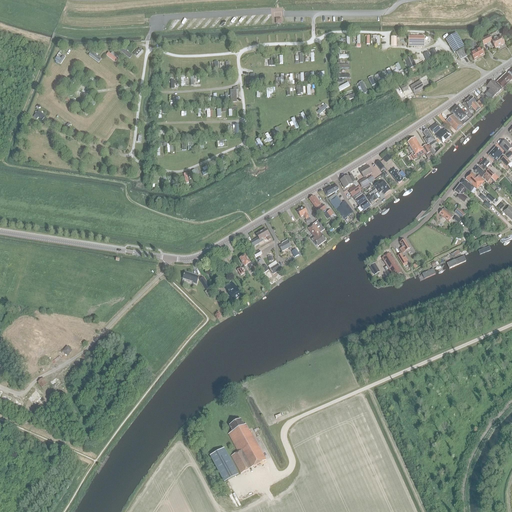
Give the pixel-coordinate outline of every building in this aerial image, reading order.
[(456,34),(446,40),(454,53),(464,47),(456,34)] [(491,40),(489,36),(481,40),(484,46),(487,44),(487,43),(491,40)] [(505,44),(501,37),(492,42),(495,49),(505,44)] [(121,51),(130,59),(132,56),(127,51),(128,50),(126,49),(125,50),(123,48),(121,51)] [(468,55),(465,48),(456,53),(461,60),(468,55)] [(484,55),(480,48),(470,54),(474,61),(484,55)] [(138,59),(144,52),(140,49),(134,55),(138,59)] [(430,51),(433,58),(438,56),(435,49),(430,51)] [(99,63),(101,59),(91,51),(89,55),(99,63)] [(115,62),(117,59),(109,52),(106,55),(115,62)] [(423,54),(426,61),(431,59),(428,52),(423,54)] [(301,62),(309,62),(309,56),(304,56),(304,53),(301,53),(301,62)] [(67,57),(64,55),(63,58),(59,55),(55,60),(62,65),(67,57)] [(265,59),(266,66),(276,66),(276,55),(272,55),(272,59),(265,59)] [(416,66),(412,57),(405,60),(409,69),(416,66)] [(398,64),(395,65),(396,68),(395,69),(396,70),(394,71),(395,74),(399,73),(400,75),(403,73),(398,64)] [(511,79),(511,78),(506,73),(496,83),(502,89),(511,79)] [(257,86),(256,74),(249,74),(249,78),(247,78),(247,86),(257,86)] [(294,81),(294,74),(286,74),(286,84),(296,84),(296,81),(294,81)] [(365,94),(370,92),(364,81),(360,83),(365,94)] [(423,87),(420,81),(410,87),(415,95),(422,90),(421,88),(423,87)] [(498,93),(501,90),(493,81),(487,86),(490,89),(488,92),(493,98),(496,95),(498,93)] [(341,91),(351,86),(350,83),(339,87),(341,91)] [(298,95),(302,95),(302,93),(307,92),(307,86),(298,86),(298,95)] [(484,95),(490,101),(493,98),(488,92),(484,95)] [(476,103),(471,97),(464,103),(469,108),(471,107),(476,112),(480,109),(475,103),(476,103)] [(71,103),(77,108),(79,106),(73,100),(71,103)] [(452,112),(461,121),(466,116),(457,106),(452,112)] [(38,112),(34,116),(37,119),(39,117),(42,120),(44,117),(42,115),(43,115),(39,111),(38,112)] [(297,116),(300,124),(309,122),(306,113),(297,116)] [(453,115),(446,121),(456,132),(463,126),(453,115)] [(441,129),(436,123),(429,129),(434,135),(441,129)] [(444,132),(441,130),(435,136),(443,144),(451,136),(445,130),(444,132)] [(431,146),(435,143),(428,131),(424,133),(427,138),(424,139),(428,145),(430,144),(431,146)] [(270,133),(266,134),(268,139),(265,140),(266,144),(274,141),(270,133)] [(257,140),(262,149),(266,147),(260,138),(257,140)] [(421,148),(415,138),(408,143),(410,147),(408,149),(410,153),(413,151),(415,155),(417,158),(426,153),(427,155),(431,152),(426,145),(421,148)] [(505,155),(508,159),(511,155),(511,154),(509,151),(511,148),(511,147),(505,141),(500,146),(506,153),(505,155)] [(503,154),(495,148),(488,156),(496,162),(503,154)] [(501,160),(507,167),(511,163),(505,157),(501,160)] [(485,159),(479,166),(484,170),(486,172),(486,173),(491,178),(494,175),(489,169),(489,170),(487,168),(490,165),(485,159)] [(375,164),(380,171),(384,167),(379,161),(375,164)] [(372,173),(368,166),(359,170),(364,178),(372,173)] [(485,174),(478,167),(474,171),(481,178),(483,177),(488,182),(491,179),(486,174),(485,174)] [(391,174),(398,184),(404,180),(396,170),(391,174)] [(477,178),(471,173),(466,179),(477,189),(485,181),(482,179),(479,176),(477,178)] [(340,181),(345,189),(353,184),(352,183),(349,177),(348,176),(340,181)] [(359,182),(362,187),(369,183),(366,178),(359,182)] [(461,185),(471,192),(474,188),(464,180),(461,185)] [(382,192),(384,195),(391,190),(385,182),(380,185),(379,182),(373,186),(379,194),(382,192)] [(467,190),(460,184),(454,192),(459,195),(457,197),(464,202),(467,199),(462,195),(467,190)] [(339,190),(336,185),(331,188),(331,187),(324,190),(327,197),(339,190)] [(362,191),(359,186),(356,188),(355,186),(350,190),(351,191),(349,192),(352,197),(359,192),(362,191)] [(367,198),(372,204),(378,200),(374,194),(377,192),(374,189),(368,194),(370,196),(367,198)] [(495,200),(490,195),(487,198),(492,203),(495,200)] [(314,198),(313,196),(309,199),(316,208),(317,209),(317,210),(320,214),(326,209),(323,205),(321,207),(320,206),(321,205),(315,197),(314,198)] [(355,201),(363,211),(370,206),(362,196),(355,201)] [(342,204),(337,197),(330,202),(344,220),(354,212),(345,201),(342,204)] [(492,206),(486,201),(484,204),(489,209),(492,206)] [(307,214),(304,207),(297,211),(301,218),(304,216),(306,220),(310,218),(307,214)] [(439,214),(449,222),(454,216),(444,208),(443,210),(439,214)] [(455,215),(461,220),(466,215),(459,208),(455,213),(456,214),(455,215)] [(325,230),(318,221),(308,229),(315,238),(312,240),(317,247),(326,241),(320,233),(325,230)] [(271,239),(269,236),(266,230),(261,232),(265,238),(266,237),(268,241),(271,239)] [(263,240),(265,238),(261,232),(256,235),(258,238),(251,243),(253,247),(264,241),(263,240)] [(511,238),(500,243),(502,248),(511,243),(511,238)] [(400,249),(402,254),(410,249),(404,240),(400,243),(402,246),(401,246),(402,248),(400,249)] [(279,246),(282,252),(291,247),(288,241),(283,243),(283,244),(279,246)] [(480,255),(491,250),(490,247),(479,251),(480,255)] [(391,278),(393,282),(399,278),(397,275),(401,272),(390,253),(382,258),(393,277),(391,278)] [(401,253),(398,255),(403,264),(408,261),(405,257),(404,258),(401,253)] [(251,263),(246,255),(240,259),(242,263),(241,263),(242,265),(243,264),(245,267),(248,265),(250,269),(252,268),(255,274),(258,272),(252,262),(251,263)] [(467,262),(465,257),(448,265),(450,270),(467,262)] [(281,270),(278,264),(270,269),(273,275),(281,270)] [(377,267),(375,264),(371,266),(369,267),(374,276),(380,272),(377,267)] [(237,270),(240,277),(245,274),(241,268),(237,270)] [(434,270),(423,275),(425,280),(437,275),(434,270)] [(193,283),(196,284),(199,277),(185,272),(183,279),(193,283)] [(200,280),(206,291),(210,289),(203,278),(200,280)] [(236,298),(236,299),(241,296),(233,283),(225,288),(232,300),(236,298)] [(213,294),(210,289),(205,292),(208,297),(213,294)] [(67,347),(63,352),(68,356),(72,351),(67,347)] [(42,388),(47,384),(43,379),(38,383),(42,388)] [(37,401),(41,397),(35,392),(28,399),(36,405),(38,402),(37,401)] [(12,397),(3,394),(2,397),(4,397),(2,401),(9,403),(12,397)] [(24,402),(16,399),(15,401),(16,402),(15,406),(22,408),(24,402)] [(244,426),(241,420),(229,426),(233,432),(228,434),(238,452),(231,456),(241,474),(266,460),(252,433),(251,433),(250,431),(249,431),(246,425),(244,426)] [(210,457),(224,483),(239,475),(224,449),(210,457)]
